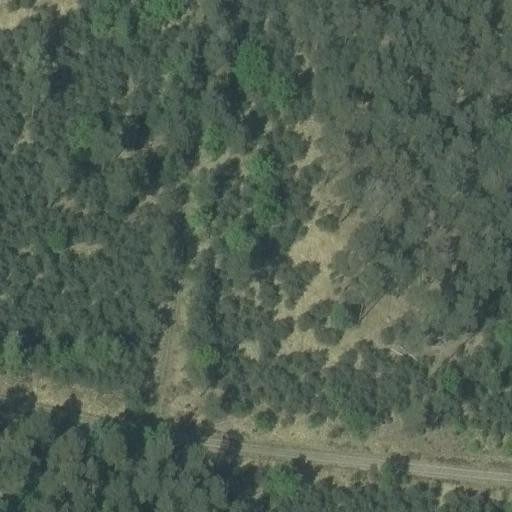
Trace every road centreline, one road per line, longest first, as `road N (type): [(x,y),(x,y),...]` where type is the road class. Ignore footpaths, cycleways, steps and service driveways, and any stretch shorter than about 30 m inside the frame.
road 1 (track): [(511,481),(154,435),(0,398)]
road 2 (track): [(201,0),(154,435)]
